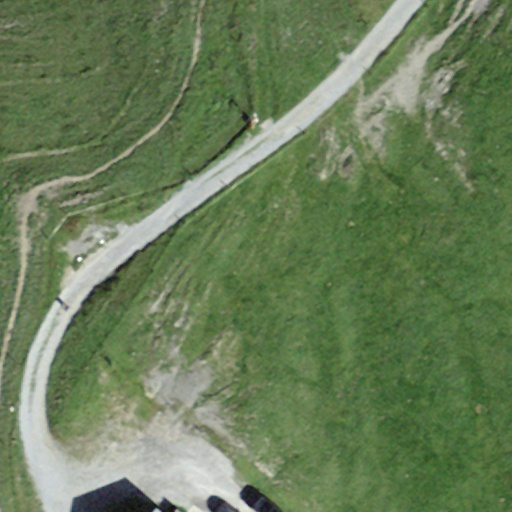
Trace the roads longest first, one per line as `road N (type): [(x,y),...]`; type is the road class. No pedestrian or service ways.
road 1 (track): [(278,135),(84,280),(47,336),(31,382),(31,423),(64,511)]
road 2 (track): [(416,0),(308,117),(278,135)]
